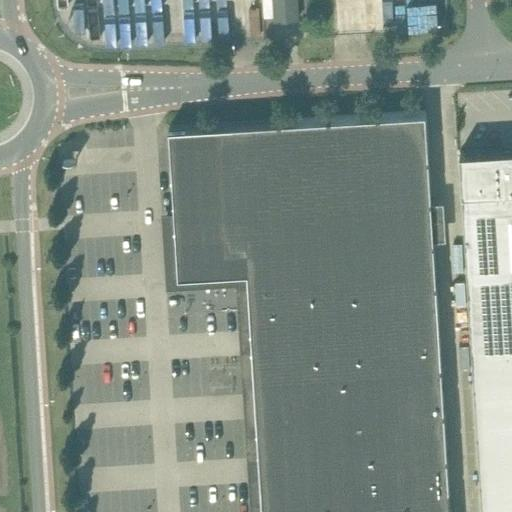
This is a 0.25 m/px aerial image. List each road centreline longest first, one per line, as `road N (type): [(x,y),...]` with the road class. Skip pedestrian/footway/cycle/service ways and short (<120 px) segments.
road 1 (secondary): [(37,511),(21,226),(25,141)]
road 2 (unclassified): [(482,68),(200,86)]
road 3 (unclassified): [(200,86),(82,79),(39,66)]
road 4 (unclassified): [(41,118),(200,86)]
